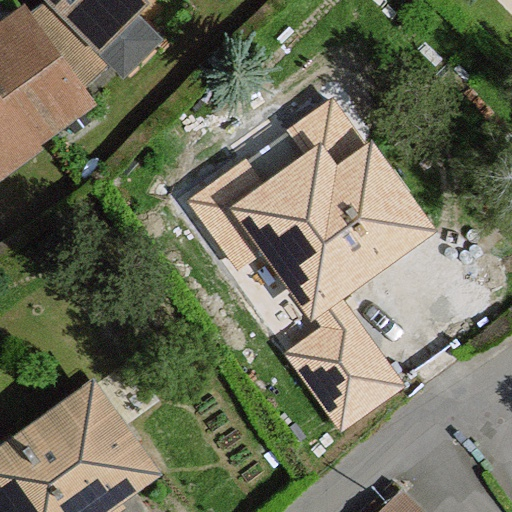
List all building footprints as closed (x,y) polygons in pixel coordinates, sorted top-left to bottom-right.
[(55,0),(47,0),(31,16),(85,90),(115,60),(92,37),(55,0)] [(55,0),(92,37),(123,6),(129,0),(55,0)] [(123,6),(92,37),(115,60),(126,72),(158,42),(123,6)] [(0,172),(39,146),(36,141),(47,132),(92,101),(85,90),(31,16),(0,38),(0,172)] [(385,258),(425,229),(335,103),(295,132),(318,163),(269,196),(247,166),(196,203),(241,267),(272,244),(316,309),(334,296),(356,280),(351,274),(380,252),(385,258)] [(351,321),(334,296),(316,309),(333,333),(351,321)] [(397,386),(351,321),(333,333),(301,357),(348,422),(397,386)] [(0,493),(13,511),(95,511),(149,473),(95,396),(21,448),(28,455),(0,475),(0,493)] [(426,511),(405,490),(384,511),(426,511)]
